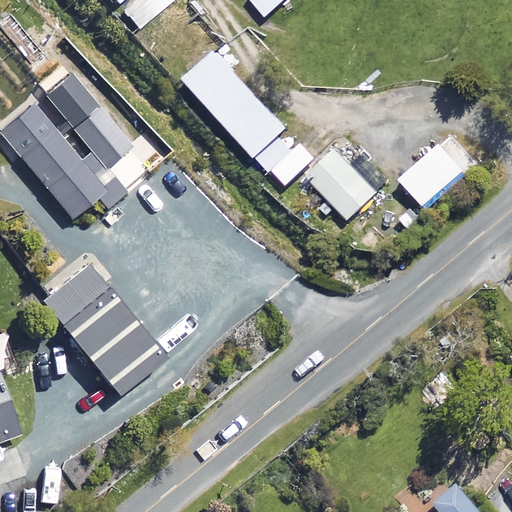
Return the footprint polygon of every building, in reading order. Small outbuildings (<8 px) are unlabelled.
[(174,0),(138,0),(123,13),(138,31),(174,0)] [(287,0),(250,0),(267,18),(287,0)] [(288,134),(218,56),(188,84),(257,161),(288,134)] [(82,161),(33,103),(0,130),(0,131),(51,192),(74,219),(101,196),(113,210),(133,193),(110,166),(133,147),(71,74),(45,95),(93,151),(82,161)] [(377,197),(332,149),(305,175),(350,222),(377,197)] [(90,263),(43,301),(121,396),(168,358),(90,263)] [(0,446),(26,437),(4,379),(17,374),(2,335),(0,335),(0,446)] [(432,505),(438,511),(486,511),(455,481),(432,505)]
